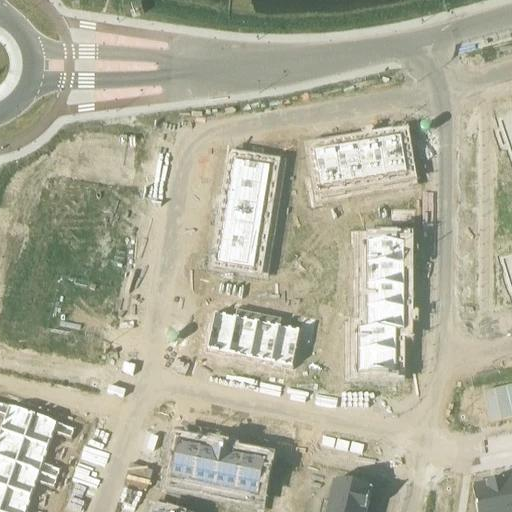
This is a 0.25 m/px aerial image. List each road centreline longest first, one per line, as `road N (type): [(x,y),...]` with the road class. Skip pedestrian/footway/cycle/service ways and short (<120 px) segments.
road 1 (residential): [(434,93),(185,140),(147,384)]
road 2 (residential): [(147,384),(424,441)]
road 3 (residential): [(434,93),(436,355)]
road 4 (tertiary): [(194,70),(423,43)]
road 5 (tertiary): [(28,87),(149,81),(194,70)]
road 6 (tertiary): [(194,70),(158,58),(29,48)]
road 7 (residential): [(147,384),(104,511)]
